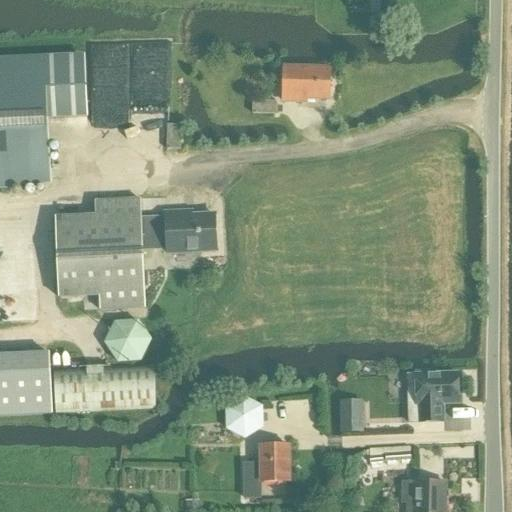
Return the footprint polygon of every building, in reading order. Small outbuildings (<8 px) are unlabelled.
[(380,15),(380,0),(357,0),(357,14),(380,15)] [(0,63),(0,187),(50,185),(47,120),(87,118),(84,59),(0,63)] [(330,100),(330,70),(285,68),(284,103),(299,103),(299,100),(330,100)] [(277,115),(278,103),(254,102),(253,115),(277,115)] [(181,151),(182,127),(168,126),(168,151),(181,151)] [(167,218),(142,219),(141,201),(97,203),(97,217),(57,219),(61,300),(101,298),(102,312),(147,310),(144,252),(169,251),(169,255),(218,252),(215,216),(184,217),(184,213),(167,214),(167,218)] [(141,363),(152,342),(139,322),(115,324),(104,345),(117,365),(141,363)] [(49,354),(0,356),(0,418),(52,416),(49,354)] [(56,414),(155,408),(153,369),(53,374),(56,414)] [(428,376),(428,375),(428,373),(415,373),(415,376),(408,376),(409,424),(443,423),(443,405),(458,405),(457,375),(428,376)] [(264,430),(262,407),(243,398),(225,409),(226,431),(245,441),(264,430)] [(359,433),(358,418),(353,418),(353,403),(341,403),(341,418),(342,433),(359,433)] [(262,483),(290,483),(290,448),(262,448),(262,483)] [(405,502),(414,502),(414,511),(446,511),(446,484),(414,484),(405,484),(405,502)]
